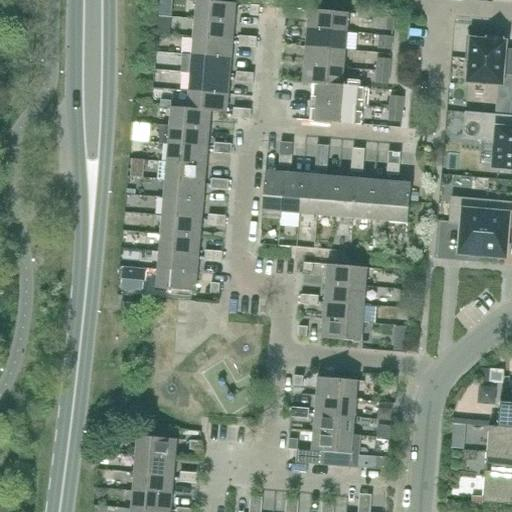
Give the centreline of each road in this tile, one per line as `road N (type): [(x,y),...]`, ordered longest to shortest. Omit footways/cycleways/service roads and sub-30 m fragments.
road 1 (residential): [(279,352),(284,296),(241,288),(252,137),(269,127),(278,10)]
road 2 (tertiary): [(59,511),(90,218)]
road 3 (tertiary): [(90,218),(105,148),(109,0)]
road 4 (tertiary): [(74,0),(75,141),(90,218)]
road 5 (residential): [(442,378),(421,363),(279,352)]
road 6 (residential): [(420,511),(442,378)]
road 7 (residential): [(279,352),(266,477)]
